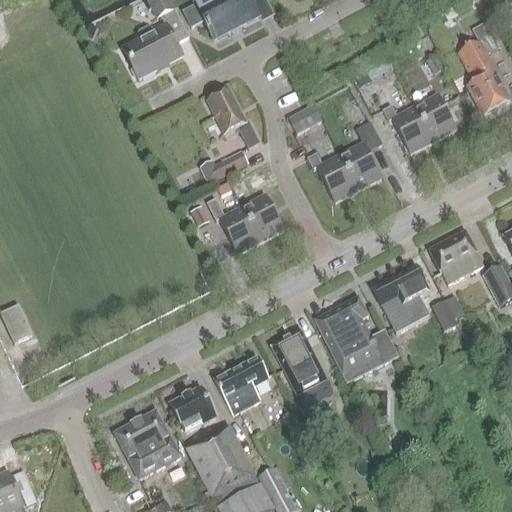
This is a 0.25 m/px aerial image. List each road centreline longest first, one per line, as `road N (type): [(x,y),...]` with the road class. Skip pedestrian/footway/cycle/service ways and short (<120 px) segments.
road 1 (tertiary): [(60,411),(329,269)]
road 2 (residential): [(329,269),(277,164),(275,115),(243,60)]
road 3 (tertiary): [(329,269),(511,173)]
road 4 (residential): [(359,0),(243,60)]
